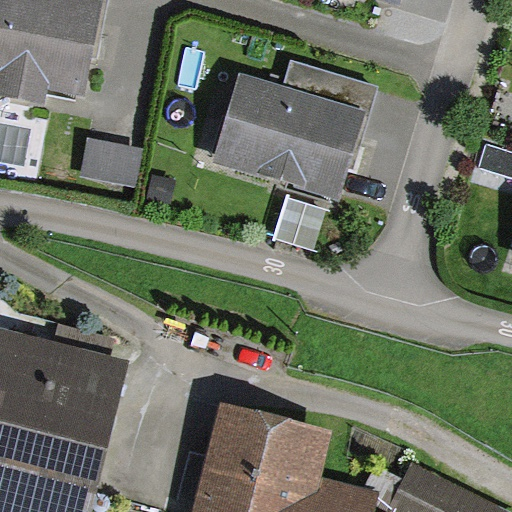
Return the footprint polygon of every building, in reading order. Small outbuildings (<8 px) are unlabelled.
[(115,18),(24,0),(0,0),(0,85),(97,105),(115,18)] [(411,0),(320,0),(403,26),(411,0)] [(373,125),(253,88),(224,179),(345,217),(373,125)] [(105,511),(138,381),(0,347),(0,511),(105,511)] [(348,445),(241,420),(218,511),(392,511),(393,510),(336,496),(348,445)] [(494,511),(433,484),(419,511),(494,511)]
